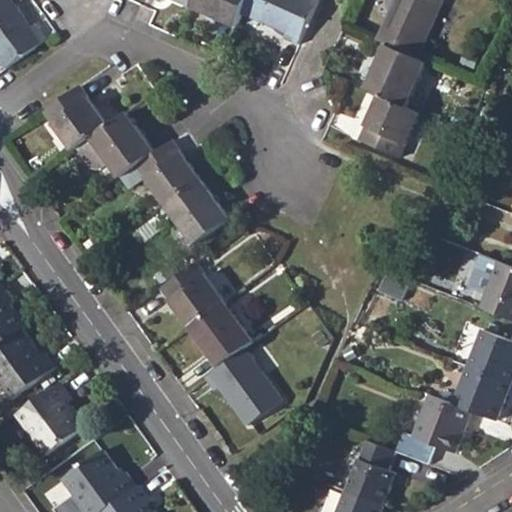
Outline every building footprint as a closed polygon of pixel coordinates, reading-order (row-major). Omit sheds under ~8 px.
[(0,0),(0,55),(8,67),(42,42),(33,30),(28,33),(3,0),(0,0)] [(197,0),(195,5),(241,26),(246,13),(252,0),(197,0)] [(287,38),(301,44),(320,0),(252,0),(246,13),(289,32),(287,38)] [(396,0),(379,39),(388,43),(419,57),(444,0),(396,0)] [(408,106),(429,61),(419,57),(388,43),(369,88),(383,95),(408,106)] [(48,109),(77,151),(80,148),(96,137),(112,126),(82,84),(48,109)] [(401,157),(421,112),(408,106),(383,95),(362,138),(401,157)] [(158,154),(130,113),(112,126),(96,137),(113,162),(124,178),(141,166),(158,154)] [(93,166),(104,170),(113,162),(96,137),(80,148),(93,166)] [(203,181),(176,142),(158,154),(141,166),(169,205),(203,181)] [(232,222),(203,181),(169,205),(198,245),(232,222)] [(511,318),(511,264),(483,252),(470,286),(489,293),(483,307),(511,318)] [(166,288),(195,327),(229,303),(201,262),(166,288)] [(0,283),(0,346),(26,327),(30,325),(13,301),(17,298),(4,280),(0,283)] [(195,327),(222,366),(248,348),(257,341),(229,303),(195,327)] [(44,352),(26,327),(0,346),(0,377),(15,397),(59,364),(47,349),(44,352)] [(511,340),(485,330),(471,366),(511,382),(511,340)] [(285,400),(248,348),(222,366),(208,376),(218,390),(223,386),(250,423),(285,400)] [(511,382),(471,366),(456,403),(474,410),(498,420),(511,385),(511,382)] [(75,397),(64,380),(19,413),(49,454),(89,423),(71,400),(75,397)] [(458,451),(474,410),(456,403),(433,394),(418,435),(439,444),(458,451)] [(418,436),(407,432),(401,451),(411,455),(418,436)] [(418,436),(411,455),(431,463),(439,444),(418,435),(418,436)] [(392,469),(400,450),(370,438),(350,489),(385,505),(399,472),(392,469)] [(56,507),(59,511),(103,511),(139,486),(128,470),(124,473),(107,449),(66,478),(76,492),(56,507)] [(156,500),(143,483),(139,486),(103,511),(158,511),(152,503),(156,500)] [(382,511),(385,505),(350,489),(340,511),(382,511)]
